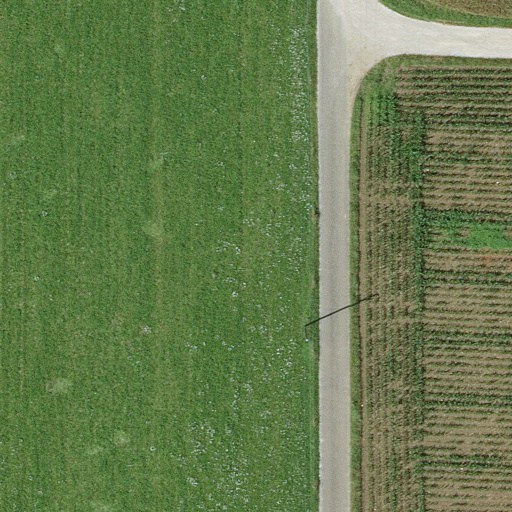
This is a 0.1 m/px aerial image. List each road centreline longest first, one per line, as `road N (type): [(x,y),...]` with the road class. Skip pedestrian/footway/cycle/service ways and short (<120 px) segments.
road 1 (track): [(345,511),(341,0)]
road 2 (track): [(342,51),(511,63)]
